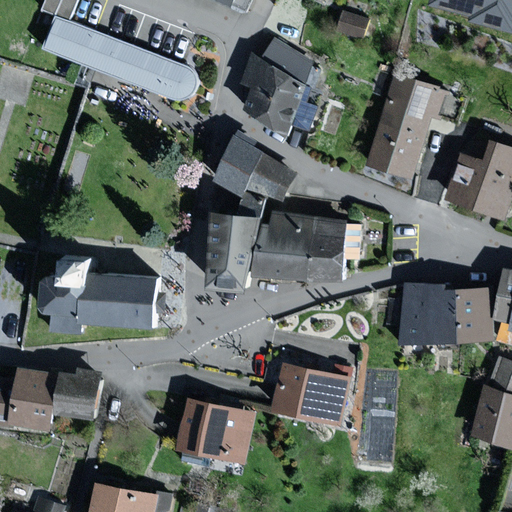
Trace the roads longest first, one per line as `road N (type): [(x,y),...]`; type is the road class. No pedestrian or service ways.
road 1 (residential): [(478,236),(443,262),(278,307),(193,342)]
road 2 (residential): [(225,108),(293,154),(478,236)]
road 3 (residential): [(225,108),(199,246),(193,342)]
road 4 (residential): [(193,342),(123,354),(0,355)]
